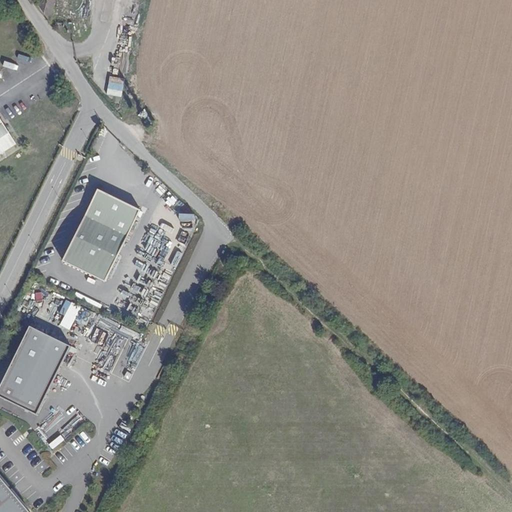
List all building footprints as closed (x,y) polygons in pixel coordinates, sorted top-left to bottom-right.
[(107,95),(122,97),(124,78),(109,77),(107,95)] [(0,115),(0,150),(15,140),(0,115)] [(105,283),(140,210),(98,190),(63,263),(105,283)] [(76,331),(84,307),(65,300),(60,314),(64,315),(60,325),(76,331)] [(0,398),(37,416),(70,348),(30,328),(0,389),(0,398)] [(91,339),(101,345),(107,334),(96,329),(91,339)] [(106,349),(103,357),(114,361),(117,353),(106,349)] [(64,419),(43,433),(52,446),(72,431),(64,419)] [(0,511),(27,511),(0,479),(0,511)]
